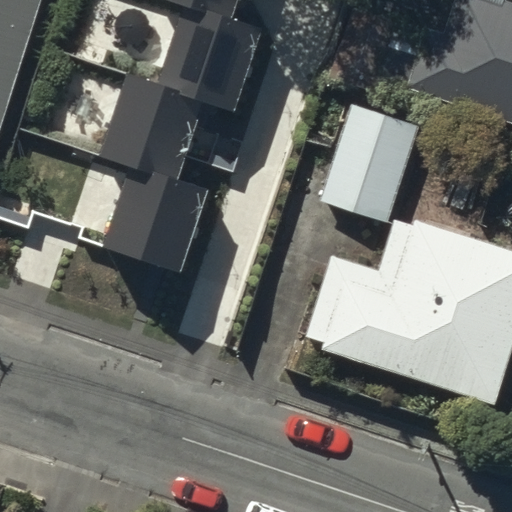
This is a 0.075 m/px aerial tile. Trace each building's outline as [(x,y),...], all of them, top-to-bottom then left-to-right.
[(0,0),(0,111),(36,0),(0,0)] [(235,0),(169,0),(186,6),(159,84),(127,73),(99,155),(133,166),(106,246),(181,271),(209,189),(177,178),(202,106),(233,117),(263,28),(230,17),(235,0)] [(509,0),(461,0),(450,33),(435,28),(430,43),(370,22),(351,79),(392,93),(398,77),(511,115),(511,6),(508,5),(509,0)] [(413,128),(360,111),(329,202),(382,220),(413,128)] [(87,229),(0,201),(0,282),(63,302),(87,229)] [(511,317),(511,253),(420,226),(401,288),(348,272),(327,342),(490,391),(511,317)]
